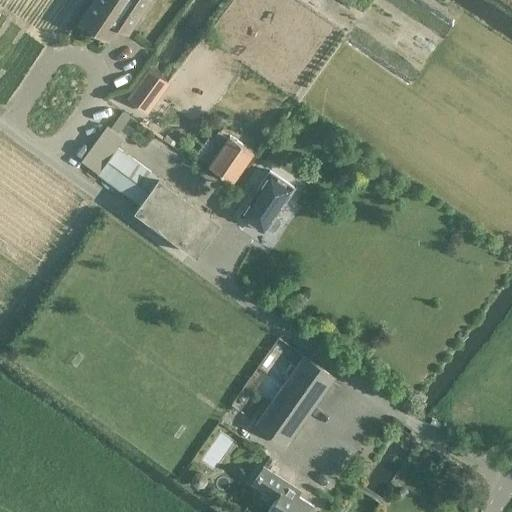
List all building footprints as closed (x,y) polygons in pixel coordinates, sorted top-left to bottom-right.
[(93,0),(80,21),(108,39),(117,25),(129,33),(150,0),(93,0)] [(24,77),(48,40),(0,9),(0,53),(2,50),(1,63),(11,65),(11,68),(24,77)] [(141,77),(127,97),(147,112),(161,92),(141,77)] [(116,147),(123,137),(117,133),(130,115),(123,109),(110,127),(106,125),(81,160),(98,173),(139,203),(134,210),(196,255),(220,221),(158,177),(116,147)] [(200,154),(209,159),(226,132),(218,127),(200,154)] [(229,134),(208,164),(231,181),(253,151),(229,134)] [(251,196),(248,195),(243,201),(246,204),(239,214),(262,231),(292,187),(269,171),(251,196)] [(335,377),(279,337),(230,405),(286,445),(335,377)] [(251,483),(274,499),(265,511),(309,511),(314,505),(297,494),(301,490),(262,466),(251,483)]
